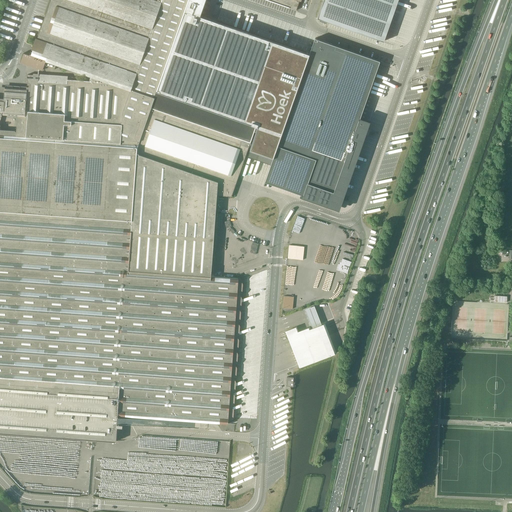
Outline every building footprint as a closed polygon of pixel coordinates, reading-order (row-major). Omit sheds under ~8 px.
[(0,433),(115,442),(117,416),(227,424),(239,278),(211,276),(214,241),(220,241),(222,220),(224,220),(224,216),(222,215),(222,216),(216,216),(217,195),(231,196),(281,52),(288,54),(290,47),(286,45),(284,45),(299,0),(50,0),(32,55),(25,53),(21,62),(43,70),(44,65),(55,69),(57,64),(95,78),(94,81),(91,81),(68,79),(68,76),(34,73),(33,75),(28,74),(27,82),(30,83),(29,87),(27,87),(27,88),(5,86),(5,95),(0,94),(0,111),(4,112),(3,114),(18,115),(17,131),(15,131),(0,129),(0,126),(0,433)] [(404,0),(325,0),(317,24),(387,49),(404,0)] [(383,72),(319,50),(291,131),(281,125),(273,146),(286,152),(278,171),(340,191),(383,72)] [(286,331),(289,339),(294,337),(295,340),(299,348),(325,339),(330,337),(325,323),(310,329),(310,327),(299,331),(297,327),(286,331)] [(299,348),(294,350),(300,367),(331,355),(325,339),(299,348)]
